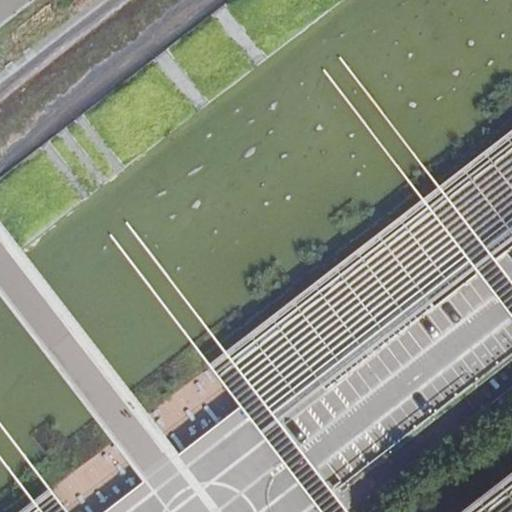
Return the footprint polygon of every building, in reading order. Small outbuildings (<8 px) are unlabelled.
[(511,140),(384,240),(392,250),(421,288),(511,216),(511,140)] [(392,250),(384,240),(210,366),(244,407),(260,394),(240,367),(392,250)] [(183,454),(228,511),(352,511),(336,492),(301,447),(453,329),(438,310),(421,288),(392,250),(240,367),(260,394),(244,407),(238,411),(183,454)] [(336,492),(463,396),(476,414),(511,386),(511,252),(438,310),(453,329),(301,447),(336,492)] [(166,467),(148,481),(172,511),(228,511),(183,454),(166,467)] [(172,511),(148,481),(107,511),(511,511),(511,485),(477,511),(172,511)] [(73,511),(54,488),(21,511),(73,511)]
